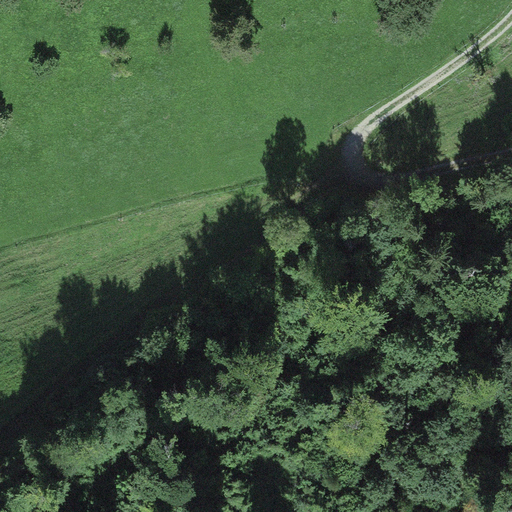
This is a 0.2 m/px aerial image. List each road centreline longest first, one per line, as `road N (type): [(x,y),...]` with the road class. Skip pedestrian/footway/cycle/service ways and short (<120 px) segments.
road 1 (track): [(349,166),(326,170),(0,441)]
road 2 (track): [(511,24),(363,127),(348,147),(360,180),(389,183),(511,158)]
